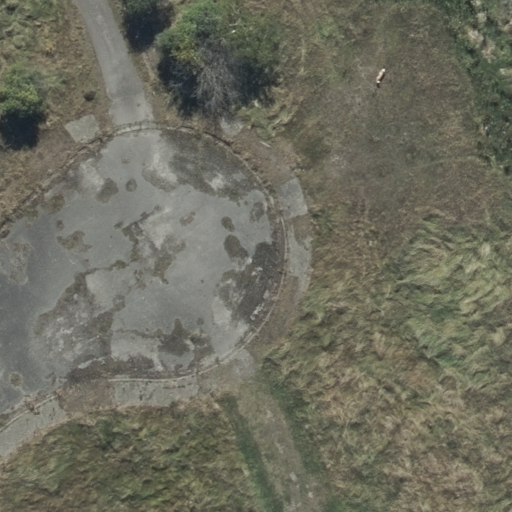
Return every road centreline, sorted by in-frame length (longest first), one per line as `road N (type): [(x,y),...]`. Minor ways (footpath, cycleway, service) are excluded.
road 1 (track): [(75,0),(164,242)]
road 2 (track): [(0,337),(164,242)]
